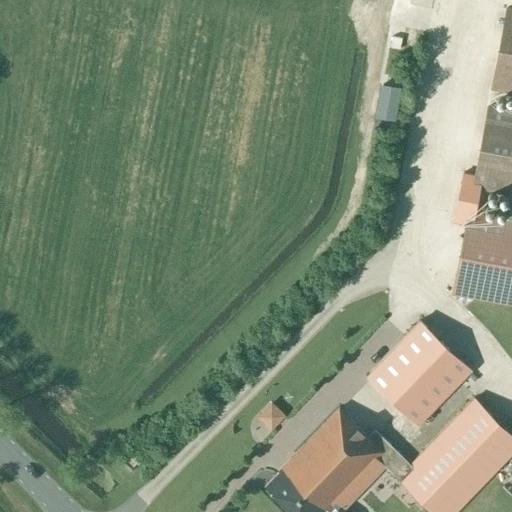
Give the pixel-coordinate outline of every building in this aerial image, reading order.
[(511,8),(507,7),(492,88),(511,91),(511,8)] [(464,172),(463,172),(454,222),(465,224),(452,292),(511,303),(511,219),(480,214),(485,188),(511,193),(511,110),(488,106),(477,166),(465,164),(464,172)] [(472,369),(420,320),(367,375),(419,424),(472,369)] [(454,511),(511,452),(511,433),(474,397),(410,463),(375,428),(368,436),(339,407),(290,458),(292,462),(281,474),(278,471),(265,485),(292,511),(343,511),(339,508),(337,509),(331,503),(377,457),(433,511),(454,511)] [(267,404),(254,417),(269,432),(282,419),(267,404)]
